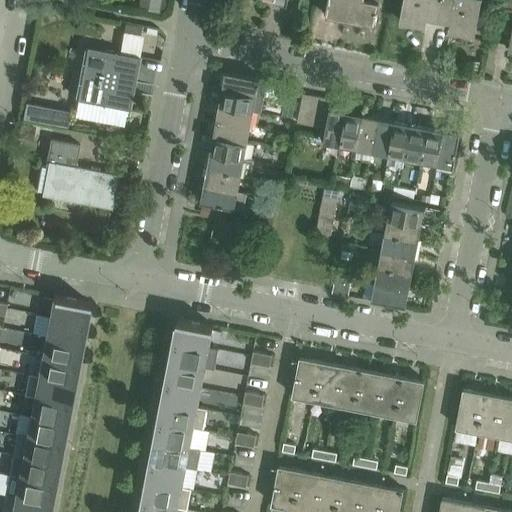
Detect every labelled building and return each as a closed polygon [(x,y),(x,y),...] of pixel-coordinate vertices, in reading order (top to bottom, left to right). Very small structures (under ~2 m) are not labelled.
[(160,12),(161,0),(149,0),(148,11),(160,12)] [(380,0),(329,0),(327,16),(376,25),(380,0)] [(428,18),(440,20),(443,0),(405,0),(401,21),(426,26),(428,18)] [(443,0),(440,20),(452,22),(450,31),(476,36),(482,0),(443,0)] [(510,50),(511,50),(511,8),(505,8),(499,42),(511,44),(510,50)] [(130,109),(133,92),(140,56),(87,46),(77,99),(130,109)] [(143,57),(142,79),(157,80),(158,58),(143,57)] [(224,87),(258,94),(265,95),(268,79),(261,78),(227,71),(224,87)] [(224,87),(220,103),(255,110),(258,94),(224,87)] [(304,94),(301,109),(309,110),(312,95),(304,94)] [(319,97),(312,95),(309,110),(316,111),(319,97)] [(323,113),(326,98),(319,97),(316,111),(323,113)] [(340,145),(346,110),(331,107),(333,99),(326,98),(323,113),(320,127),(319,127),(317,137),(325,138),(324,142),(340,145)] [(26,100),(23,116),(68,125),(71,109),(26,100)] [(220,103),(217,119),(252,125),(255,110),(220,103)] [(309,110),(301,109),(298,123),(306,124),(309,110)] [(316,111),(309,110),(306,124),(313,125),(316,111)] [(361,113),(346,110),(340,145),(355,148),(361,113)] [(320,127),(323,113),(316,111),(313,125),(319,127),(320,127)] [(378,116),(361,113),(355,148),(371,151),(378,116)] [(393,119),(378,116),(371,151),(387,154),(393,119)] [(217,119),(214,135),(249,142),(252,125),(217,119)] [(411,123),(393,119),(387,154),(404,158),(411,123)] [(427,126),(411,123),(404,158),(421,161),(427,126)] [(444,129),(427,126),(421,161),(437,164),(444,129)] [(455,167),(461,133),(444,129),(437,164),(438,164),(436,170),(452,173),(453,167),(455,167)] [(214,135),(211,151),(246,157),(249,142),(214,135)] [(75,166),(79,146),(80,146),(80,145),(51,139),(46,161),(75,166)] [(211,151),(208,167),(243,174),(253,176),(256,159),(246,157),(211,151)] [(46,161),(46,162),(51,163),(46,192),(41,191),(113,205),(113,204),(111,204),(117,176),(119,176),(119,175),(75,166),(46,161)] [(208,167),(205,184),(240,190),(243,174),(208,167)] [(340,176),(338,185),(349,187),(351,178),(340,176)] [(374,181),(372,191),(382,193),(384,183),(374,181)] [(236,208),(240,190),(205,184),(202,201),(236,208)] [(416,190),(399,187),(398,197),(414,200),(416,190)] [(325,188),(324,196),(339,199),(340,191),(325,188)] [(440,195),(439,204),(447,205),(449,197),(440,195)] [(339,199),(324,196),(322,204),(337,206),(339,199)] [(392,201),(388,217),(423,224),(426,208),(392,201)] [(337,206),(322,204),(321,210),(336,213),(337,206)] [(336,213),(321,210),(320,218),(335,221),(336,213)] [(423,224),(388,217),(385,233),(420,239),(423,224)] [(216,218),(215,225),(229,228),(230,221),(216,218)] [(335,221),(320,218),(318,224),(333,227),(335,221)] [(245,224),(230,221),(229,228),(244,231),(245,224)] [(333,227),(318,224),(317,232),(332,235),(333,227)] [(229,228),(215,225),(213,233),(227,235),(229,228)] [(244,231),(229,228),(227,235),(242,238),(244,231)] [(227,235),(213,233),(212,239),(226,242),(227,235)] [(420,239),(385,233),(382,248),(417,255),(420,239)] [(242,238),(227,235),(226,242),(241,245),(242,238)] [(226,242),(212,239),(211,247),(225,250),(226,242)] [(241,245),(226,242),(225,250),(240,253),(241,245)] [(417,255),(382,248),(379,264),(414,271),(417,255)] [(414,271),(379,264),(376,281),(411,287),(414,271)] [(411,287),(376,281),(376,282),(367,281),(364,297),(407,306),(411,287)] [(53,298),(50,316),(85,323),(86,316),(88,304),(89,302),(53,295),(53,298)] [(83,330),(85,323),(50,316),(46,336),(80,343),(83,330)] [(175,332),(174,340),(209,347),(213,328),(214,326),(178,319),(177,321),(178,321),(176,333),(175,332)] [(78,356),(80,343),(46,336),(42,356),(77,363),(78,356)] [(205,367),(209,347),(174,340),(172,347),(173,347),(170,360),(205,367)] [(261,365),(263,353),(254,351),(253,355),(251,363),(261,365)] [(273,355),(263,353),(261,365),(271,367),(273,355)] [(76,370),(77,363),(42,356),(38,376),(73,383),(75,370),(76,370)] [(294,395),(316,400),(323,361),(301,357),(294,395)] [(201,387),(205,367),(170,360),(168,373),(167,373),(166,380),(201,387)] [(336,404),(343,365),(323,361),(316,400),(336,404)] [(356,408),(364,369),(343,365),(336,404),(356,408)] [(385,373),(364,369),(356,408),(377,412),(385,373)] [(405,377),(385,373),(377,412),(397,416),(405,377)] [(70,396),(73,383),(38,376),(28,374),(24,394),(34,396),(69,403),(71,396),(70,396)] [(425,381),(405,377),(397,416),(418,419),(425,381)] [(197,407),(201,387),(166,380),(165,387),(162,400),(197,407)] [(457,427),(479,431),(486,392),(465,388),(457,427)] [(253,405),(255,393),(246,391),(245,395),(244,403),(253,405)] [(507,396),(486,392),(479,431),(499,435),(507,396)] [(265,395),(255,393),(253,405),(263,407),(265,395)] [(68,410),(69,403),(34,396),(30,416),(65,423),(67,410),(68,410)] [(511,397),(507,396),(499,435),(511,437),(511,397)] [(207,409),(197,407),(162,400),(160,413),(159,413),(158,420),(193,427),(203,429),(207,409)] [(63,436),(65,423),(30,416),(26,436),(62,443),(63,436)] [(189,447),(193,427),(158,420),(157,427),(155,440),(189,447)] [(245,445),(248,433),(238,431),(237,435),(236,443),(245,445)] [(257,435),(248,433),(245,445),(255,447),(257,435)] [(60,451),(62,443),(26,436),(16,435),(13,454),(22,456),(57,463),(60,451)] [(201,449),(189,447),(155,440),(152,453),(150,460),(185,467),(197,469),(201,449)] [(295,453),(297,445),(285,443),(283,451),(295,453)] [(325,459),(327,450),(315,448),(313,456),(325,459)] [(337,461),(339,453),(327,450),(325,459),(337,461)] [(55,476),(57,463),(22,456),(18,477),(54,483),(55,476)] [(366,467),(368,459),(356,457),(354,465),(366,467)] [(378,469),(380,461),(368,459),(366,467),(378,469)] [(182,487),(185,467),(150,460),(149,467),(147,480),(182,487)] [(407,475),(409,467),(397,464),(395,472),(407,475)] [(280,465),(279,470),(273,504),(295,508),(302,469),(280,465)] [(314,511),(322,473),(302,469),(295,508),(314,511)] [(238,485),(240,473),(230,471),(230,476),(228,483),(238,485)] [(249,475),(240,473),(238,485),(247,487),(249,475)] [(336,511),(343,477),(322,473),(314,511),(336,511)] [(459,485),(460,477),(448,474),(447,482),(459,485)] [(52,491),(54,483),(18,477),(15,496),(50,503),(52,491)] [(357,511),(363,481),(343,477),(336,511),(357,511)] [(191,489),(182,487),(147,480),(144,493),(142,500),(178,507),(188,509),(191,489)] [(489,490),(490,482),(478,480),(477,488),(489,490)] [(378,511),(384,485),(363,481),(357,511),(378,511)] [(501,493),(502,485),(490,482),(489,490),(501,493)] [(399,511),(404,489),(384,485),(378,511),(399,511)] [(47,511),(50,503),(15,496),(5,495),(1,511),(47,511)] [(441,511),(462,511),(465,501),(444,497),(441,511)] [(176,511),(178,507),(142,500),(141,507),(141,508),(140,511),(176,511)] [(483,511),(485,505),(465,501),(462,511),(483,511)]
